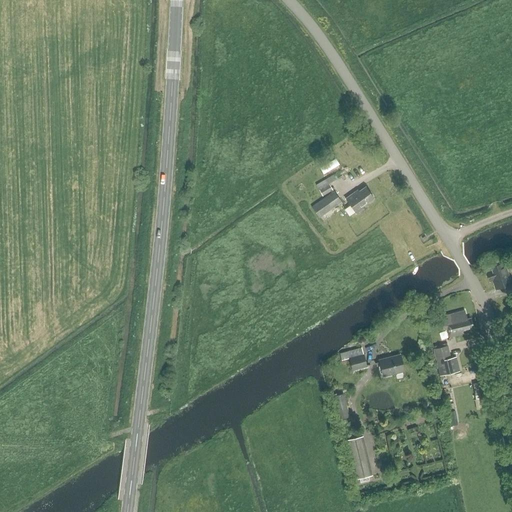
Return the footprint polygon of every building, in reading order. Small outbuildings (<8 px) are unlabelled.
[(336,180),(333,175),(316,185),(322,196),(332,190),(329,184),(336,180)] [(361,208),(373,199),(365,187),(355,195),(354,193),(345,199),(356,214),(362,209),(361,208)] [(334,191),(311,207),(319,218),(341,202),(334,191)] [(509,294),(511,293),(511,282),(510,283),(505,266),(502,267),(501,264),(491,267),(492,270),(487,272),(489,281),(493,280),(495,289),(503,287),(503,286),(506,285),(509,294)] [(462,331),(473,328),(470,318),(466,319),(464,309),(437,316),(440,331),(447,329),(450,338),(463,334),(462,331)] [(433,349),(439,376),(459,371),(456,357),(450,358),(448,346),(433,349)] [(361,348),(340,354),(341,360),(348,359),(352,371),(366,367),(361,348)] [(383,377),(404,372),(400,354),(379,360),(383,377)] [(344,394),(333,396),(339,420),(349,417),(344,394)] [(363,436),(345,441),(355,480),(373,475),(363,436)]
